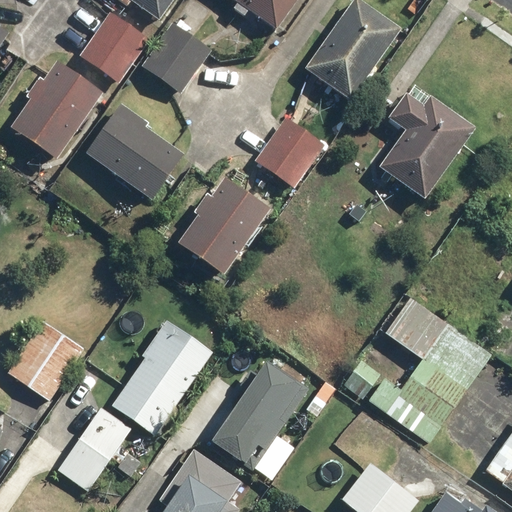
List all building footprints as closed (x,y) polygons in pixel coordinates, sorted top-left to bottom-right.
[(121,0),(131,7),(135,0),(140,0),(165,17),(177,0),(121,0)] [(241,0),(236,8),(244,15),(251,5),(280,27),(300,0),(241,0)] [(410,27),(372,0),(360,0),(311,68),(356,101),(410,27)] [(115,8),(86,54),(126,80),(155,34),(115,8)] [(0,41),(12,25),(0,16),(0,41)] [(217,47),(177,21),(145,70),(185,96),(217,47)] [(63,60),(48,80),(43,76),(30,94),(36,98),(17,126),(61,157),(107,91),(63,60)] [(484,125),(419,80),(392,119),(410,132),(385,170),(430,201),(484,125)] [(347,117),(308,90),(258,162),(298,189),(347,117)] [(193,152),(124,101),(88,150),(157,201),(193,152)] [(231,176),(218,195),(213,192),(200,212),(205,215),(184,247),(229,276),(276,206),(231,176)] [(495,354),(415,298),(390,333),(425,358),(406,384),(367,356),(347,384),(431,444),(495,354)] [(219,352),(176,321),(171,317),(147,350),(152,354),(115,406),(157,437),(219,352)] [(88,345),(44,318),(11,371),(55,398),(88,345)] [(274,356),(264,372),(255,366),(250,375),(258,381),(218,440),(276,479),(300,442),(283,431),(315,383),(274,356)] [(344,387),(329,377),(314,397),(329,408),(344,387)] [(483,401),(461,429),(477,441),(498,413),(483,401)] [(134,425),(103,405),(62,469),(93,489),(134,425)] [(511,439),(489,470),(511,487),(511,439)] [(249,481),(198,446),(160,502),(170,509),(168,511),(243,511),(246,508),(235,501),(249,481)] [(410,511),(421,499),(374,459),(341,498),(356,511),(410,511)] [(447,489),(429,511),(503,511),(491,503),(486,509),(467,496),(463,501),(447,489)]
